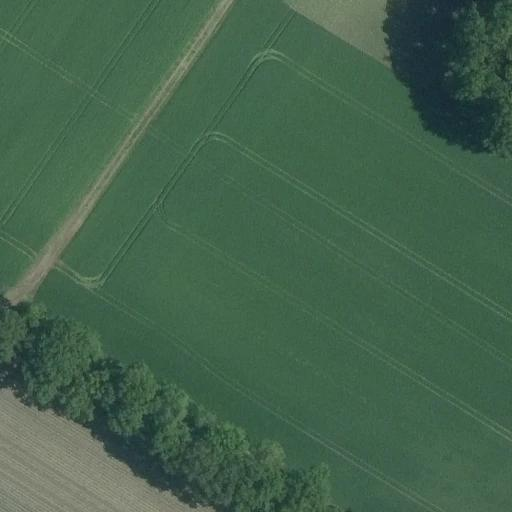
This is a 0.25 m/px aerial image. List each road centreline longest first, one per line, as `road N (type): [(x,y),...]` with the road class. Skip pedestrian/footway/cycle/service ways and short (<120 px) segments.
road 1 (track): [(0,325),(226,0)]
road 2 (track): [(0,324),(303,511)]
